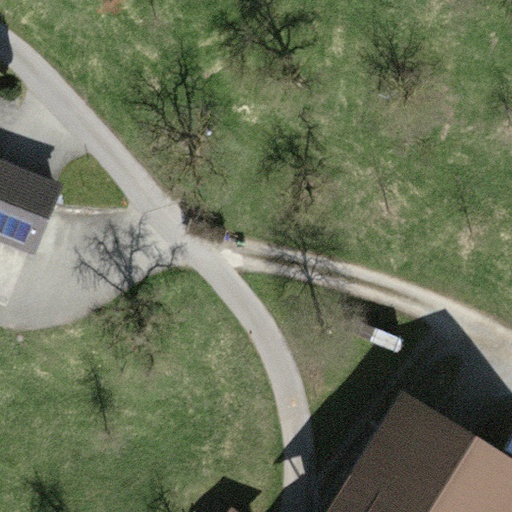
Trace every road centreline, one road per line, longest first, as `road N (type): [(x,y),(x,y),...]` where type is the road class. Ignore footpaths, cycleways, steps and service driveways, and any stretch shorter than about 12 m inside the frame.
road 1 (track): [(286,511),(299,436),(273,344),(196,243),(0,41)]
road 2 (track): [(196,243),(327,268),(511,346)]
